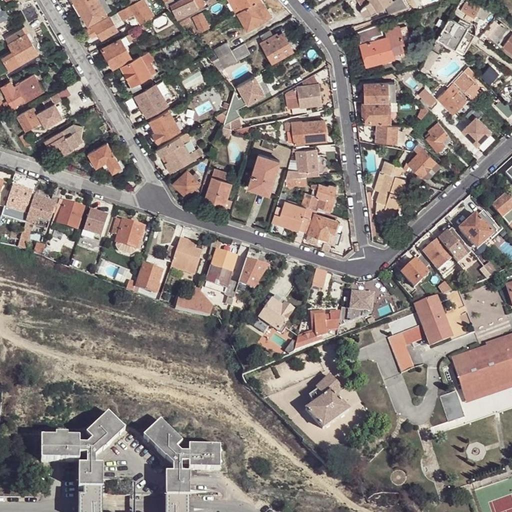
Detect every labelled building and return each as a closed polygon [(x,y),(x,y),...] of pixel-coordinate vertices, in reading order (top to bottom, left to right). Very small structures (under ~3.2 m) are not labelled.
[(89,0),(77,7),(86,23),(87,25),(107,14),(107,13),(99,0),(89,0)] [(99,0),(107,13),(111,10),(106,0),(99,0)] [(140,22),(148,17),(148,16),(140,4),(137,0),(129,5),(130,5),(134,12),(140,22)] [(178,18),(199,7),(201,5),(202,1),(201,0),(177,0),(175,1),(170,4),(173,9),(174,10),(178,18)] [(237,12),(238,12),(236,9),(240,6),(236,0),(228,0),(236,12),(237,12)] [(236,0),(240,6),(236,9),(238,12),(258,0),(236,0)] [(247,29),(266,18),(261,8),(263,7),(259,0),(258,0),(238,12),(237,12),(247,29)] [(392,0),(391,0),(368,0),(369,1),(367,3),(373,12),(392,0)] [(407,6),(402,0),(394,0),(385,6),(389,12),(406,7),(407,6)] [(460,0),(457,6),(465,11),(473,16),(475,14),(485,19),(490,10),(473,1),(473,0),(472,0),(460,0)] [(148,16),(152,14),(145,1),(140,4),(148,16)] [(415,11),(427,6),(425,1),(413,6),(415,11)] [(367,3),(364,4),(362,6),(361,9),(362,13),(365,15),(368,16),(373,12),(367,3)] [(130,5),(126,8),(130,15),(134,12),(130,5)] [(263,7),(261,8),(266,18),(271,15),(265,6),(263,7)] [(465,11),(457,6),(454,12),(462,17),(465,11)] [(123,19),(128,15),(124,9),(124,8),(118,11),(122,18),(123,19)] [(110,17),(113,23),(122,18),(118,11),(109,16),(110,17)] [(201,11),(193,15),(199,28),(200,31),(209,27),(201,11)] [(189,16),(179,21),(182,25),(192,20),(189,16)] [(465,29),(467,26),(449,16),(437,37),(455,48),(455,47),(463,52),(474,34),(465,29)] [(113,23),(110,17),(93,25),(96,31),(100,39),(117,30),(113,23)] [(497,23),(493,19),(483,32),(486,34),(488,36),(497,23)] [(497,23),(488,36),(497,42),(509,27),(500,20),(497,23)] [(96,31),(93,25),(88,28),(91,34),(96,31)] [(376,25),(356,32),(366,65),(393,58),(392,53),(403,50),(401,43),(403,42),(398,27),(398,25),(384,30),(386,36),(380,38),(376,25)] [(405,25),(398,27),(403,42),(410,39),(405,25)] [(23,28),(6,38),(13,51),(2,57),(9,70),(38,54),(27,34),(23,28)] [(272,61),(292,50),(283,32),(278,35),(277,33),(261,42),(272,61)] [(511,34),(503,47),(511,53),(511,34)] [(127,39),(125,35),(120,38),(125,47),(129,44),(129,43),(127,39)] [(112,68),(131,58),(125,47),(120,38),(101,48),(112,68)] [(245,41),(231,49),(237,60),(251,52),(245,41)] [(219,57),(231,49),(227,42),(215,50),(219,57)] [(438,54),(430,48),(422,62),(420,65),(425,67),(429,70),(438,54)] [(219,57),(212,60),(221,71),(222,71),(222,69),(237,61),(237,60),(231,49),(219,57)] [(149,51),(140,56),(150,75),(159,70),(149,51)] [(121,66),(132,85),(138,82),(150,75),(140,56),(121,66)] [(473,71),(467,66),(459,74),(466,81),(470,77),(469,76),(473,71)] [(470,77),(474,81),(478,76),(473,71),(469,76),(470,77)] [(11,82),(2,87),(7,96),(5,97),(7,101),(10,105),(11,107),(16,105),(24,100),(25,102),(45,91),(34,73),(21,81),(21,82),(13,87),(11,82)] [(260,73),(254,76),(264,93),(269,90),(260,73)] [(453,80),(457,85),(461,86),(466,81),(459,74),(453,80)] [(254,76),(254,75),(248,79),(241,82),(237,85),(242,94),(247,102),(264,93),(254,76)] [(304,85),(318,83),(313,75),(302,81),(304,85)] [(474,81),(470,77),(466,81),(461,86),(475,100),(482,94),(475,87),(478,84),(474,81)] [(160,82),(155,85),(164,101),(169,99),(160,82)] [(365,102),(390,100),(395,100),(393,82),(364,83),(365,102)] [(288,108),(321,103),(318,83),(304,85),(296,86),(286,93),(288,108)] [(437,97),(452,113),(457,108),(461,104),(467,98),(451,83),(437,97)] [(155,85),(136,96),(147,116),(166,105),(164,101),(155,85)] [(64,91),(60,93),(64,99),(76,93),(72,87),(69,88),(64,91)] [(238,96),(233,89),(229,102),(227,107),(227,108),(225,114),(221,124),(223,123),(236,116),(239,115),(239,114),(236,108),(247,102),(242,94),(238,96)] [(427,91),(421,97),(430,106),(436,100),(427,91)] [(62,118),(55,104),(62,101),(58,94),(34,107),(28,110),(20,114),(17,116),(25,131),(29,129),(37,125),(42,122),(45,127),(62,118)] [(511,113),(511,108),(501,98),(496,105),(508,117),(511,113)] [(366,122),(385,120),(385,109),(390,109),(390,100),(365,102),(366,122)] [(484,113),(476,105),(466,115),(471,121),(462,130),(477,145),(491,131),(478,118),(484,113)] [(168,111),(150,121),(157,133),(161,141),(179,130),(175,122),(168,111)] [(242,128),(239,115),(236,116),(223,123),(222,126),(230,128),(235,130),(242,128)] [(302,121),(284,124),(286,132),(292,132),(294,144),(305,143),(305,142),(325,140),(323,119),(302,122),(302,121)] [(427,138),(441,126),(437,122),(428,130),(429,132),(425,136),(427,138)] [(376,141),(397,142),(397,131),(397,125),(377,124),(376,141)] [(74,126),(45,141),(50,151),(59,146),(60,148),(55,151),(59,158),(73,151),(72,149),(84,143),(82,139),(74,126)] [(74,126),(82,139),(84,129),(83,128),(74,126)] [(230,128),(222,126),(220,132),(228,134),(230,128)] [(242,128),(235,130),(251,135),(252,126),(242,128)] [(438,151),(451,138),(447,134),(448,134),(441,126),(427,138),(438,151)] [(27,147),(33,144),(26,133),(20,136),(27,147)] [(158,143),(161,141),(157,133),(153,135),(158,143)] [(163,145),(157,149),(160,154),(163,153),(167,160),(164,161),(170,172),(198,156),(195,150),(189,153),(185,144),(190,142),(185,133),(180,136),(163,145)] [(272,141),(264,138),(261,146),(270,148),(272,141)] [(86,152),(95,167),(102,163),(104,166),(107,164),(111,172),(121,167),(106,141),(86,152)] [(418,142),(414,150),(419,153),(423,149),(425,147),(418,142)] [(319,169),(317,148),(315,148),(298,149),(297,150),(298,158),(300,171),(309,170),(318,170),(319,169)] [(437,162),(423,149),(419,153),(408,164),(411,167),(415,170),(422,177),(423,177),(437,162)] [(280,160),(259,153),(249,185),(257,187),(258,186),(270,190),(280,160)] [(291,171),(300,171),(298,158),(291,158),(291,161),(290,163),(291,171)] [(385,161),(382,172),(385,173),(399,177),(404,167),(385,161)] [(441,166),(437,162),(423,177),(428,179),(441,166)] [(404,167),(399,177),(401,178),(405,179),(406,179),(415,170),(411,167),(408,164),(407,163),(404,167)] [(212,175),(232,182),(235,175),(215,168),(212,175)] [(174,183),(186,195),(194,188),(199,183),(196,180),(192,176),(187,170),(174,183)] [(415,170),(406,179),(417,183),(422,177),(415,170)] [(379,192),(385,173),(382,172),(376,190),(379,192)] [(225,206),(232,182),(212,175),(206,173),(203,182),(209,184),(205,199),(225,206)] [(403,189),(398,188),(401,178),(399,177),(385,173),(379,192),(376,202),(386,205),(383,215),(393,219),(403,189)] [(296,177),(297,185),(307,184),(306,176),(300,176),(296,177)] [(286,186),(297,185),(296,177),(285,178),(286,186)] [(405,179),(401,178),(398,188),(403,189),(406,179),(405,179)] [(312,194),(308,206),(312,207),(328,213),(330,213),(334,200),(336,185),(324,186),(324,185),(313,184),(312,194)] [(32,192),(13,185),(6,207),(8,208),(26,213),(32,192)] [(257,187),(249,185),(248,187),(269,193),(270,190),(258,186),(257,187)] [(198,192),(194,188),(186,195),(190,200),(198,192)] [(53,208),(57,209),(60,200),(62,195),(55,193),(52,203),(55,203),(53,208)] [(511,200),(506,193),(492,205),(508,225),(511,221),(511,200)] [(52,203),(34,197),(26,221),(34,223),(33,225),(34,225),(47,229),(53,208),(55,203),(52,203)] [(57,209),(53,221),(58,223),(65,202),(60,200),(57,209)] [(304,231),(305,230),(309,232),(319,235),(327,237),(330,230),(334,232),(337,221),(336,221),(327,218),(328,213),(312,207),(311,211),(305,209),(306,207),(284,200),(282,205),(278,203),(272,220),(299,229),(304,231)] [(58,223),(76,229),(84,208),(65,202),(58,223)] [(7,213),(8,208),(6,207),(5,206),(0,220),(0,221),(3,223),(7,213)] [(8,208),(7,213),(24,219),(26,213),(8,208)] [(108,216),(90,210),(84,231),(85,231),(97,235),(102,237),(108,216)] [(482,212),(477,217),(488,230),(490,228),(493,225),(492,223),(482,212)] [(330,213),(328,213),(327,218),(336,221),(338,216),(330,213)] [(477,217),(475,215),(458,229),(460,232),(477,217)] [(460,232),(471,245),(485,233),(488,230),(477,217),(460,232)] [(123,221),(117,219),(112,234),(118,235),(116,242),(117,242),(117,244),(119,248),(131,252),(136,250),(137,248),(138,249),(144,228),(123,221)] [(20,239),(29,241),(34,225),(33,225),(34,223),(26,221),(20,239)] [(490,228),(495,234),(499,230),(498,230),(493,225),(490,228)] [(490,240),(496,235),(495,234),(490,228),(488,230),(485,233),(489,238),(490,240)] [(304,231),(299,229),(296,239),(301,241),(304,231)] [(451,229),(438,239),(441,244),(447,239),(446,237),(453,232),(451,229)] [(330,230),(327,237),(326,242),(335,245),(338,233),(333,232),(334,232),(330,230)] [(97,235),(85,231),(84,236),(96,240),(97,235)] [(319,235),(309,232),(306,242),(316,245),(319,235)] [(453,232),(446,237),(447,239),(458,253),(456,254),(461,260),(463,262),(472,255),(466,246),(465,246),(453,232)] [(489,238),(485,233),(471,245),(476,250),(489,238)] [(17,248),(20,240),(10,237),(7,246),(17,248)] [(190,241),(181,238),(177,249),(172,263),(171,267),(194,275),(202,251),(195,249),(188,246),(190,241)] [(17,248),(27,251),(29,241),(20,239),(20,240),(17,248)] [(423,252),(438,270),(439,269),(451,259),(452,258),(441,244),(438,239),(423,252)] [(447,239),(441,244),(452,258),(456,254),(458,253),(447,239)] [(215,250),(217,242),(214,240),(209,255),(213,257),(214,254),(215,250)] [(41,255),(44,246),(37,244),(34,253),(41,255)] [(164,261),(172,263),(177,249),(169,246),(164,261)] [(218,251),(217,251),(216,255),(205,288),(224,294),(228,281),(237,257),(218,251)] [(456,265),(461,260),(456,254),(452,258),(451,259),(454,263),(456,265)] [(419,257),(415,262),(423,271),(428,266),(419,257)] [(454,263),(451,259),(439,269),(442,272),(454,263)] [(267,267),(246,260),(238,284),(235,293),(246,297),(248,287),(254,289),(267,267)] [(414,288),(427,275),(423,271),(415,262),(401,274),(414,288)] [(488,262),(482,266),(489,276),(497,272),(488,262)] [(162,271),(143,265),(137,285),(140,286),(155,291),(162,271)] [(485,278),(489,276),(482,266),(478,270),(485,278)] [(327,272),(316,269),(311,286),(323,289),(327,272)] [(511,277),(502,281),(511,308),(511,307),(511,277)] [(133,291),(135,285),(136,282),(129,279),(126,289),(133,291)] [(228,281),(224,294),(227,296),(225,303),(231,305),(235,293),(238,284),(228,281)] [(438,286),(443,294),(450,291),(447,286),(444,282),(438,286)] [(450,291),(456,289),(458,288),(456,282),(447,286),(450,291)] [(176,306),(195,311),(197,305),(201,294),(194,292),(192,298),(179,294),(176,306)] [(210,315),(214,307),(207,300),(201,292),(201,294),(197,305),(195,311),(210,315)] [(364,300),(365,294),(348,293),(346,308),(342,308),(340,327),(372,313),(373,301),(364,300)] [(275,295),(259,317),(268,323),(279,331),(281,328),(293,311),(284,304),(286,301),(286,300),(284,299),(282,299),(275,295)] [(422,325),(386,339),(399,375),(411,370),(402,346),(426,337),(430,346),(451,338),(435,297),(417,305),(415,306),(422,325)] [(296,344),(294,351),(323,340),(322,337),(326,336),(326,331),(338,329),(340,312),(329,313),(330,316),(324,317),(325,321),(314,322),(315,334),(297,340),(296,344)] [(325,321),(324,317),(324,312),(310,313),(312,332),(298,337),(297,340),(315,334),(314,322),(325,321)] [(259,317),(255,324),(263,330),(268,323),(259,317)] [(486,348),(511,339),(511,335),(485,345),(486,348)] [(511,339),(486,348),(451,359),(464,401),(511,385),(511,339)] [(294,351),(296,344),(293,342),(285,352),(290,356),(293,354),(294,351)] [(348,412),(334,397),(340,393),(328,379),(315,390),(317,393),(321,397),(322,399),(306,413),(323,433),(348,412)] [(511,385),(464,401),(465,404),(511,389),(511,385)] [(438,398),(447,424),(464,419),(455,392),(438,398)] [(317,393),(313,397),(317,401),(321,397),(317,393)] [(188,511),(189,507),(189,483),(189,474),(181,474),(181,463),(189,463),(189,469),(220,470),(220,446),(189,446),(189,453),(181,453),(176,448),(182,443),(161,420),(143,437),(165,459),(166,459),(173,467),(173,474),(165,474),(165,483),(165,506),(165,511),(101,511),(102,506),(103,466),(95,466),(95,458),(125,430),(108,413),(86,435),(92,441),(88,445),(79,445),(79,438),(68,438),(68,435),(56,435),(56,438),(42,437),(42,462),(80,462),(80,455),(87,455),(87,466),(79,466),(79,490),(83,490),(83,497),(78,497),(78,506),(78,511),(188,511)]
